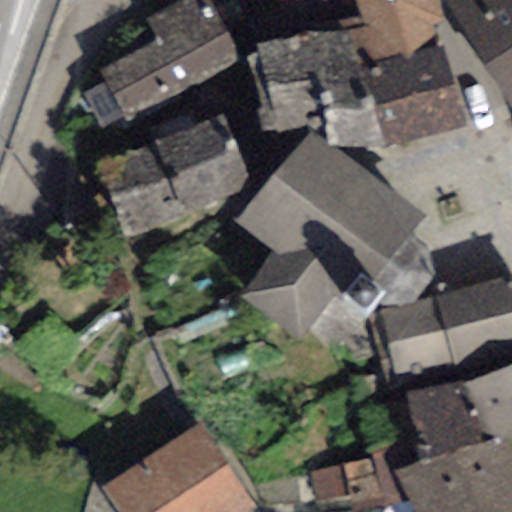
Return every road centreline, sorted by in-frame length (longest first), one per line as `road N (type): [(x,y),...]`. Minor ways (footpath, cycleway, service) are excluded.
road 1 (residential): [(0,250),(70,49),(101,0)]
road 2 (residential): [(447,0),(478,109),(511,167)]
